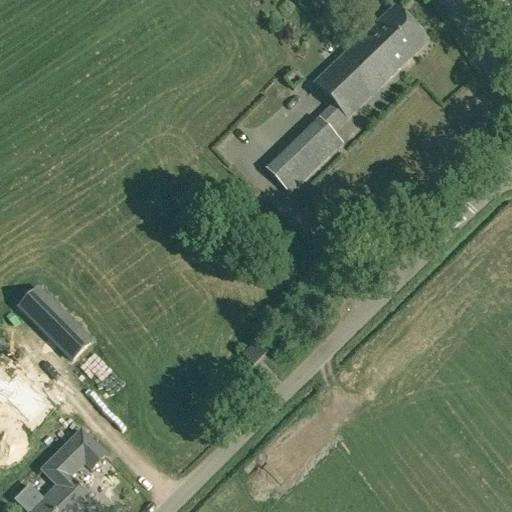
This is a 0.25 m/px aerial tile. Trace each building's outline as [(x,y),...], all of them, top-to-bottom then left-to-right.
[(428,41),(396,8),(315,86),(347,119),(428,41)] [(290,195),(342,145),(320,121),(267,172),(290,195)] [(253,366),(265,354),(256,345),(244,356),(253,366)] [(0,405),(1,407),(6,402),(28,424),(45,406),(15,375),(7,384),(0,376),(0,405)] [(92,470),(105,457),(82,434),(42,473),(58,489),(44,502),(29,487),(15,502),(25,511),(79,511),(91,501),(69,479),(84,463),(92,470)]
